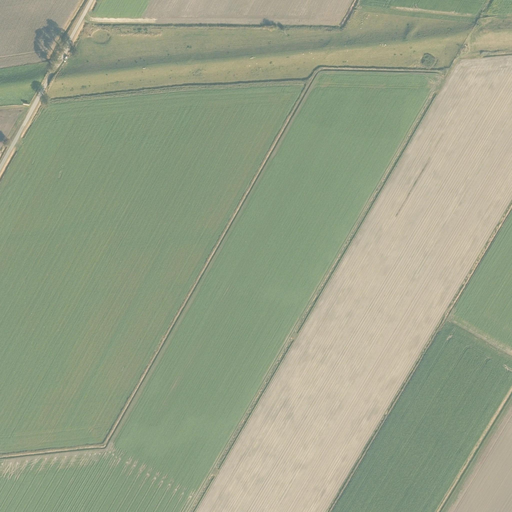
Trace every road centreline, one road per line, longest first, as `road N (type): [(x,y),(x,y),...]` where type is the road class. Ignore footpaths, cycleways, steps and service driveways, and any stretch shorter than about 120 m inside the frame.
road 1 (track): [(197,511),(446,84)]
road 2 (unclassified): [(0,165),(90,0)]
